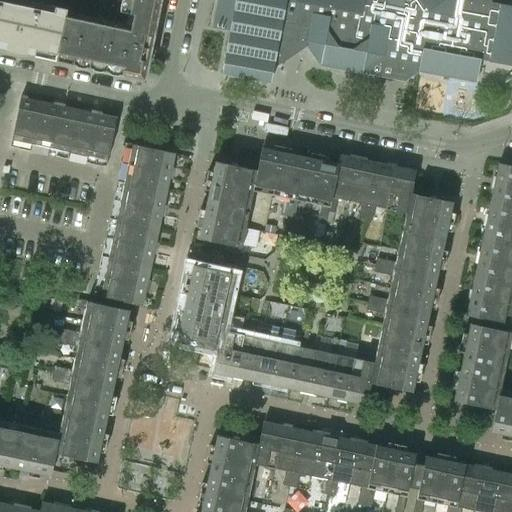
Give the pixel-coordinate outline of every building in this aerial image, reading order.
[(0,0),(0,41),(6,43),(5,49),(7,50),(23,53),(26,54),(26,51),(27,48),(46,51),(55,53),(64,8),(55,6),(56,0),(6,0),(6,1),(0,0)] [(159,0),(116,0),(116,1),(121,2),(119,10),(133,13),(130,30),(152,35),(159,0)] [(213,0),(212,9),(209,26),(229,30),(221,73),(270,82),(274,61),(280,63),(306,45),(319,63),(362,72),(385,56),(387,44),(421,51),(418,70),(475,80),(479,59),(510,65),(511,54),(511,5),(507,5),(507,0),(213,0)] [(55,60),(89,67),(98,23),(65,16),(66,8),(64,8),(55,53),(56,54),(55,60)] [(152,35),(130,30),(98,23),(89,67),(138,78),(144,73),(152,35)] [(34,131),(40,101),(20,97),(9,146),(30,151),(34,131)] [(58,105),(40,101),(34,131),(30,151),(48,155),(52,135),(58,105)] [(76,109),(58,105),(52,135),(48,155),(66,158),(76,109)] [(96,113),(76,109),(66,158),(85,163),(96,113)] [(105,167),(116,117),(96,113),(85,163),(105,167)] [(125,143),(121,161),(170,172),(174,153),(125,143)] [(260,152),(257,170),(253,189),(284,196),(280,214),(287,215),(299,156),(291,154),(290,158),(287,158),(289,148),(275,145),(273,155),(260,152)] [(308,158),(299,156),(287,215),(293,217),(297,199),(321,204),(317,222),(325,224),(328,211),(326,211),(335,168),(336,164),(328,162),(328,167),(324,166),(326,156),(312,153),(310,163),(307,162),(308,158)] [(338,154),(336,164),(335,168),(326,211),(328,211),(334,212),(337,198),(349,200),(358,158),(338,154)] [(377,162),(358,158),(349,200),(361,203),(358,217),(365,219),(377,162)] [(170,172),(121,161),(117,181),(137,186),(166,192),(170,172)] [(209,188),(207,199),(249,208),(253,189),(257,170),(215,161),(212,174),(207,173),(204,186),(209,188)] [(395,166),(377,162),(365,219),(371,220),(374,206),(386,208),(395,166)] [(511,165),(498,163),(494,182),(511,186),(511,165)] [(415,170),(395,166),(386,208),(405,212),(410,193),(415,170)] [(166,192),(137,186),(117,181),(113,199),(133,204),(162,210),(166,192)] [(511,186),(494,182),(490,202),(511,206),(511,186)] [(452,202),(410,193),(405,212),(401,231),(444,240),(446,228),(451,229),(454,216),(449,215),(452,202)] [(162,210),(133,204),(113,199),(109,218),(129,222),(158,228),(162,210)] [(249,208),(207,199),(204,211),(199,210),(196,224),(201,225),(198,238),(203,239),(223,243),(221,251),(239,255),(249,208)] [(511,206),(490,202),(486,220),(511,225),(511,206)] [(158,228),(129,222),(109,218),(105,237),(125,241),(154,247),(158,228)] [(511,225),(486,220),(482,238),(511,245),(511,225)] [(265,224),(264,231),(274,233),(275,226),(265,224)] [(444,240),(401,231),(395,261),(377,257),(375,264),(436,277),(438,266),(443,267),(446,253),(441,252),(444,240)] [(154,247),(125,241),(105,237),(101,256),(121,260),(150,266),(154,247)] [(511,245),(482,238),(478,257),(508,263),(511,264),(511,245)] [(150,266),(121,260),(101,256),(97,275),(117,279),(146,285),(150,266)] [(511,264),(508,263),(478,257),(474,276),(504,282),(511,283),(511,264)] [(217,269),(197,265),(193,264),(190,277),(185,276),(182,290),(187,291),(185,303),(227,311),(237,265),(219,261),(217,269)] [(436,277),(375,264),(374,271),(392,275),(387,299),(369,295),(367,302),(428,315),(430,303),(435,304),(438,291),(433,289),(436,277)] [(146,285),(117,279),(97,275),(92,295),(142,305),(146,285)] [(511,283),(504,282),(474,276),(470,295),(511,303),(511,283)] [(511,303),(470,295),(466,315),(511,324),(511,303)] [(62,328),(60,335),(121,348),(123,336),(128,337),(131,324),(126,323),(129,310),(124,309),(68,297),(67,305),(85,308),(80,332),(62,328)] [(428,315),(367,302),(366,309),(384,313),(377,344),(420,353),(422,341),(427,342),(430,328),(425,327),(428,315)] [(177,341),(218,350),(223,330),(227,311),(185,303),(182,315),(177,314),(174,327),(179,329),(177,341)] [(254,336),(241,334),(232,376),(251,381),(263,323),(257,322),(254,336)] [(271,325),(263,323),(251,381),(270,385),(279,342),(268,339),(271,325)] [(511,332),(474,324),(469,323),(466,336),(461,335),(458,349),(464,350),(461,361),(503,370),(510,340),(511,340),(511,332)] [(241,334),(223,330),(218,350),(213,372),(232,376),(241,334)] [(292,344),(279,342),(270,385),(289,389),(301,331),(295,330),(292,344)] [(308,333),(301,331),(289,389),(308,392),(317,350),(305,347),(308,333)] [(121,348),(60,335),(59,342),(77,346),(72,370),(54,366),(52,372),(113,385),(115,374),(120,375),(123,361),(118,360),(121,348)] [(329,352),(317,350),(308,392),(327,397),(339,339),(332,338),(329,352)] [(346,341),(339,339),(327,397),(345,400),(354,358),(343,355),(346,341)] [(420,353),(377,344),(373,361),(374,361),(370,382),(411,391),(414,378),(419,379),(422,366),(417,365),(420,353)] [(373,362),(354,358),(345,400),(365,405),(370,382),(374,361),(373,361),(373,362)] [(453,400),(494,409),(495,409),(499,388),(503,370),(461,361),(459,373),(453,372),(450,386),(456,387),(453,400)] [(113,385),(52,372),(51,380),(69,384),(62,414),(105,423),(107,411),(112,413),(115,399),(110,398),(113,385)] [(511,391),(499,389),(499,388),(495,409),(494,409),(491,426),(503,429),(501,439),(511,441),(511,391)] [(0,464),(12,467),(25,407),(18,405),(14,423),(0,420),(0,464)] [(32,408),(25,407),(12,467),(24,469),(22,475),(36,478),(37,472),(50,475),(55,453),(55,452),(59,432),(58,432),(58,433),(28,426),(32,408)] [(105,423),(62,414),(58,432),(59,432),(55,452),(55,453),(96,462),(99,449),(104,450),(107,436),(102,435),(105,423)] [(211,461),(208,473),(251,481),(255,463),(273,467),(282,425),(276,424),(275,428),(262,426),(258,443),(217,434),(214,447),(209,446),(206,460),(211,461)] [(301,429),(282,425),(273,467),(285,470),(282,485),(289,486),(301,429)] [(320,433),(301,429),(289,486),(296,487),(299,473),(311,476),(320,433)] [(339,437),(320,433),(311,476),(323,478),(320,493),(327,494),(339,437)] [(357,441),(339,437),(327,494),(334,495),(337,481),(348,483),(357,441)] [(377,445),(357,441),(348,483),(360,486),(356,504),(364,506),(375,449),(376,450),(377,445)] [(389,442),(388,447),(377,445),(376,450),(375,449),(364,506),(370,507),(374,489),(398,494),(394,511),(402,511),(408,486),(413,487),(418,463),(413,462),(415,453),(402,450),(403,445),(389,442)] [(425,455),(424,460),(423,464),(418,463),(413,487),(418,488),(412,511),(420,511),(423,499),(447,505),(445,511),(452,511),(462,468),(461,468),(462,463),(451,460),(452,456),(439,453),(438,458),(425,455)] [(462,463),(461,468),(462,468),(452,511),(460,511),(461,508),(473,510),(482,467),(462,463)] [(491,511),(501,471),(487,469),(482,467),(473,510),(481,511),(491,511)] [(511,511),(511,509),(511,473),(501,471),(491,511),(511,511)] [(245,511),(244,511),(251,481),(208,473),(206,485),(201,484),(198,498),(203,499),(201,509),(213,511),(245,511)] [(41,501),(39,511),(59,511),(61,505),(41,501)] [(19,511),(20,507),(3,503),(0,511),(19,511)]
